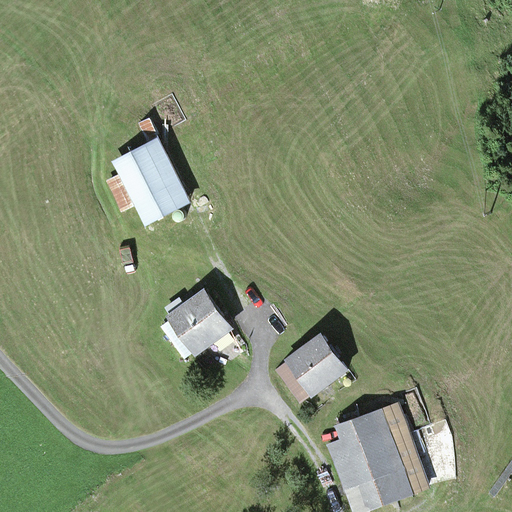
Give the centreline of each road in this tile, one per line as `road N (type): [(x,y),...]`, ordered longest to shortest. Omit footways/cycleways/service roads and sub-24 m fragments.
road 1 (track): [(0,358),(86,442),(146,442),(257,390),(257,335),(247,310)]
road 2 (track): [(257,390),(314,453),(337,511)]
